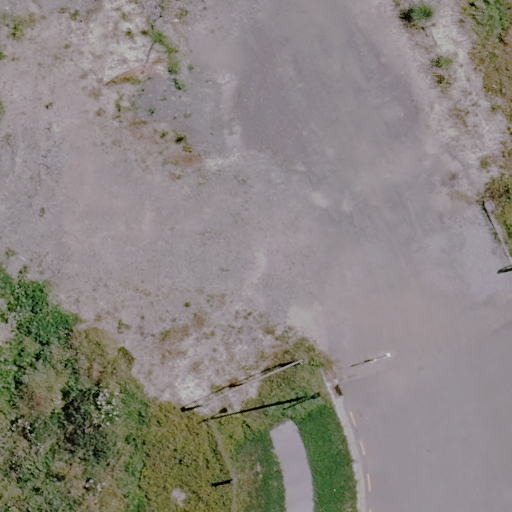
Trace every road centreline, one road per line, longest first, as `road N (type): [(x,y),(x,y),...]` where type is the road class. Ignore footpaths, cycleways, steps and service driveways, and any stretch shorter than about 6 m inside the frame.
road 1 (unknown): [(398,294),(285,0)]
road 2 (residential): [(398,294),(493,511)]
